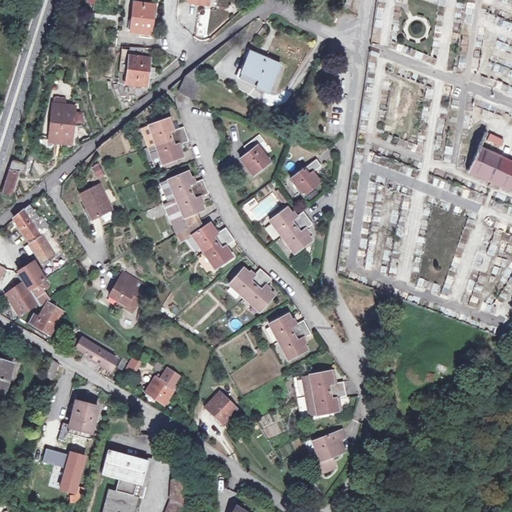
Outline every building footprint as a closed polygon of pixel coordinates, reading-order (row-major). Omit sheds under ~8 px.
[(352,0),(345,0),(343,9),(349,11),(352,0)] [(153,34),(156,8),(134,5),(130,32),(153,34)] [(119,84),(127,85),(132,48),(123,48),(119,84)] [(152,49),(132,48),(127,85),(126,114),(144,99),(146,77),(148,67),(150,67),(152,49)] [(269,94),(281,65),(249,52),(240,74),(258,81),(256,88),(269,94)] [(511,70),(495,63),(492,70),(511,78),(511,70)] [(200,64),(186,75),(193,78),(195,75),(204,69),(200,64)] [(156,79),(157,67),(150,67),(148,67),(146,77),(156,79)] [(193,78),(186,75),(179,91),(196,98),(203,82),(193,78)] [(48,144),(70,146),(74,110),(63,108),(64,102),(54,101),(54,107),(52,107),(48,144)] [(156,146),(186,134),(183,127),(179,128),(173,130),(172,126),(169,118),(149,126),(156,146)] [(143,151),(156,146),(149,126),(136,130),(143,151)] [(156,146),(163,165),(183,158),(180,150),(179,147),(184,144),(189,143),(186,134),(156,146)] [(487,140),(500,147),(503,140),(490,134),(487,140)] [(265,143),(259,136),(244,148),(248,155),(240,161),(253,178),(271,164),(258,148),(265,143)] [(156,146),(143,151),(150,170),(163,165),(156,146)] [(471,171),(511,188),(511,184),(511,162),(482,149),(471,171)] [(322,167),(317,161),(293,179),(291,181),(304,198),(320,185),(313,175),(322,167)] [(23,175),(26,166),(14,162),(3,195),(11,197),(20,174),(23,175)] [(91,168),(97,178),(104,174),(98,164),(91,168)] [(168,180),(176,199),(206,187),(203,180),(192,184),(188,172),(168,180)] [(163,204),(176,199),(168,180),(156,184),(163,204)] [(110,210),(97,185),(78,195),(91,220),(110,210)] [(209,195),(206,187),(176,199),(184,219),(195,214),(203,211),(199,199),(209,195)] [(280,189),(275,192),(280,203),(286,201),(280,189)] [(171,223),(184,219),(176,199),(163,204),(171,223)] [(12,222),(28,242),(40,235),(49,230),(51,229),(47,224),(43,227),(37,219),(39,218),(29,205),(12,222)] [(295,220),(287,209),(270,222),(295,256),(312,242),(305,233),(313,226),(303,213),(295,220)] [(198,222),(195,214),(184,219),(187,228),(198,222)] [(183,241),(191,236),(201,229),(198,222),(187,228),(178,233),(183,241)] [(191,236),(203,253),(229,234),(225,228),(216,235),(208,224),(201,229),(191,236)] [(271,224),(266,228),(274,239),(279,235),(271,224)] [(70,263),(49,230),(40,235),(54,256),(43,264),(42,271),(47,278),(70,263)] [(234,241),(229,234),(203,253),(215,270),(232,258),(225,247),(234,241)] [(40,235),(28,242),(43,264),(54,256),(40,235)] [(39,283),(45,280),(40,273),(34,264),(19,274),(24,281),(25,282),(30,290),(39,283)] [(229,285),(245,299),(266,274),(259,269),(252,278),(242,269),(229,285)] [(147,288),(124,273),(110,296),(134,311),(147,288)] [(272,280),(266,274),(245,299),(260,312),(274,296),(265,288),(272,280)] [(39,303),(36,299),(30,290),(25,282),(6,296),(21,317),(39,303)] [(41,286),(39,283),(30,290),(36,299),(45,293),(41,286)] [(36,299),(39,303),(40,305),(41,307),(43,309),(47,306),(49,304),(51,303),(49,299),(45,293),(36,299)] [(64,314),(49,304),(47,306),(40,318),(35,326),(52,337),(64,314)] [(278,343),(306,328),(302,321),(294,325),(287,313),(268,324),(278,343)] [(30,323),(35,326),(40,318),(35,316),(30,323)] [(310,335),(306,328),(278,343),(288,361),(307,351),(301,339),(310,335)] [(72,346),(78,350),(82,343),(76,340),(72,346)] [(113,358),(84,340),(82,343),(78,350),(87,355),(85,357),(112,374),(117,364),(112,360),(113,358)] [(441,361),(438,354),(431,357),(434,364),(441,361)] [(131,358),(126,368),(136,373),(141,362),(131,358)] [(43,376),(54,383),(60,365),(52,360),(43,376)] [(13,367),(0,362),(0,392),(5,394),(13,367)] [(127,365),(123,362),(119,370),(123,372),(127,365)] [(460,369),(456,362),(449,365),(452,372),(460,369)] [(446,373),(448,369),(439,365),(438,369),(439,373),(444,374),(446,373)] [(313,391),(344,385),(342,377),(332,379),(329,367),(308,371),(313,391)] [(423,375),(420,368),(413,370),(416,377),(423,375)] [(176,390),(172,387),(180,376),(169,369),(164,377),(161,381),(157,378),(148,393),(165,404),(167,405),(176,390)] [(301,373),(293,375),(297,394),(305,393),(313,391),(308,371),(301,373)] [(427,371),(424,380),(433,384),(436,375),(427,371)] [(313,391),(317,410),(337,407),(335,394),(345,392),(344,385),(313,391)] [(309,412),(317,410),(313,391),(305,393),(297,394),(301,414),(309,412)] [(227,399),(220,392),(207,409),(227,427),(238,413),(225,401),(227,399)] [(63,424),(58,440),(66,442),(69,433),(90,440),(98,410),(75,403),(69,426),(63,424)] [(347,436),(344,428),(314,442),(323,462),(342,453),(337,440),(347,436)] [(69,433),(67,439),(89,445),(90,440),(69,433)] [(86,458),(71,453),(70,457),(46,450),(42,463),(66,470),(60,490),(74,494),(77,487),(86,458)] [(143,500),(153,462),(109,450),(102,476),(119,480),(116,492),(108,490),(102,511),(134,511),(138,499),(143,500)] [(189,511),(190,508),(190,505),(191,482),(171,480),(169,502),(165,511),(189,511)] [(86,490),(77,487),(74,494),(72,500),(83,503),(86,490)]
